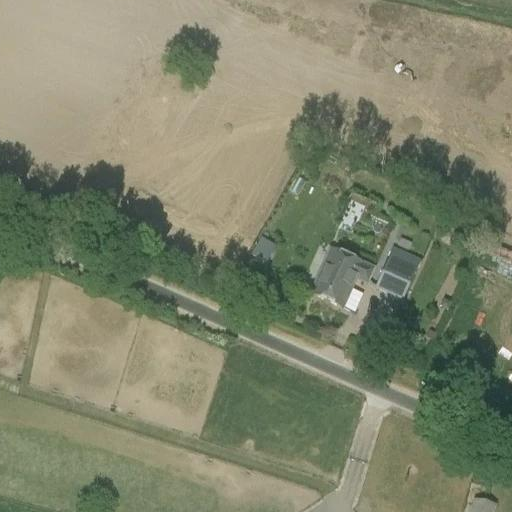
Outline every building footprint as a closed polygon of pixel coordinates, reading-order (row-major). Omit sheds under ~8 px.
[(337,249),(363,255),(366,240),(341,233),(337,249)] [(251,258),(265,266),(275,249),(261,241),(251,258)] [(391,252),(374,291),(402,303),(419,265),(391,252)] [(355,280),(366,285),(372,271),(331,253),(311,296),(342,310),(355,280)] [(494,511),(496,508),(472,502),(469,511),(494,511)]
